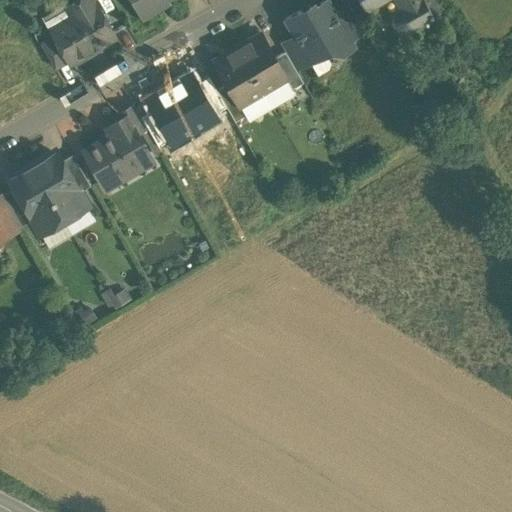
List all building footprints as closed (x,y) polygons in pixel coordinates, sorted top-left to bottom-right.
[(115,36),(94,0),(72,0),(70,1),(78,15),(66,22),(60,21),(53,25),(52,31),(54,35),(70,62),(115,36)] [(130,0),(140,16),(157,7),(154,1),(156,0),(130,0)] [(334,11),(327,0),(320,0),(311,6),(309,2),(299,7),(299,8),(284,16),(294,33),(306,55),(308,54),(327,42),(330,46),(340,49),(352,42),(334,11)] [(360,0),(364,7),(368,5),(376,0),(400,0),(401,2),(397,5),(394,8),(393,12),(393,17),(395,21),(398,24),(402,26),(405,26),(408,25),(432,12),(424,0),(360,0)] [(424,0),(430,9),(440,2),(438,0),(424,0)] [(354,13),(348,3),(334,11),(349,37),(363,29),(354,13)] [(385,36),(368,5),(364,7),(354,13),(363,29),(372,43),(385,36)] [(274,55),(260,31),(236,45),(262,90),(285,76),(286,76),(274,55)] [(306,55),(294,33),(280,41),(284,49),(295,67),(310,58),(308,54),(306,55)] [(54,35),(40,43),(55,70),(70,62),(54,35)] [(262,90),(236,45),(213,58),(227,82),(239,103),(240,103),(262,90)] [(295,67),(284,49),(274,55),(286,76),(285,76),(291,87),(302,80),(295,67)] [(190,71),(167,84),(193,129),(216,116),(214,112),(196,81),(190,71)] [(225,106),(208,75),(196,81),(214,112),(225,106)] [(239,103),(227,82),(216,89),(234,120),(246,113),(240,103),(239,103)] [(167,84),(145,97),(151,108),(169,138),(171,142),(193,129),(167,84)] [(133,103),(121,110),(124,115),(126,114),(136,133),(147,127),(140,114),(133,103)] [(169,138),(151,108),(140,114),(147,127),(157,145),(169,138)] [(124,115),(106,125),(110,133),(83,149),(100,178),(115,170),(116,172),(129,164),(131,168),(150,157),(136,133),(126,114),(124,115)] [(57,153),(50,151),(44,155),(42,160),(33,166),(63,217),(86,204),(61,159),(57,153)] [(89,184),(72,153),(61,159),(78,190),(89,184)] [(63,217),(33,166),(24,171),(18,169),(12,173),(10,180),(14,186),(32,217),(40,231),(63,217)] [(32,217),(14,186),(3,192),(9,203),(21,223),(32,217)] [(2,190),(0,190),(0,208),(9,203),(3,192),(2,190)] [(9,203),(0,208),(0,226),(2,229),(0,230),(0,231),(2,235),(21,224),(21,223),(9,203)]
